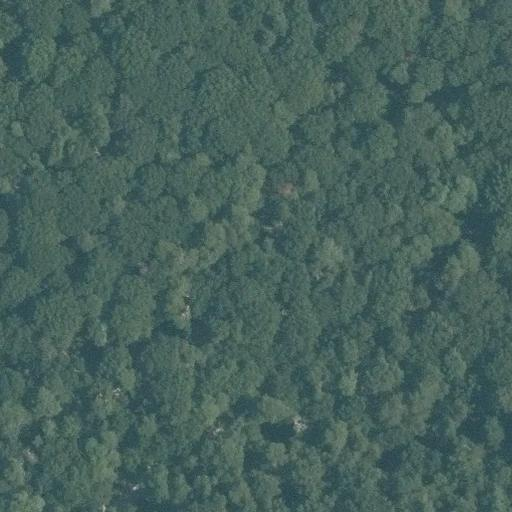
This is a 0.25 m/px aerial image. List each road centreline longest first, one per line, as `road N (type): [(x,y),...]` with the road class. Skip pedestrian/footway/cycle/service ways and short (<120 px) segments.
road 1 (track): [(85,511),(511,205)]
road 2 (track): [(511,146),(374,0)]
road 3 (track): [(0,142),(129,0)]
